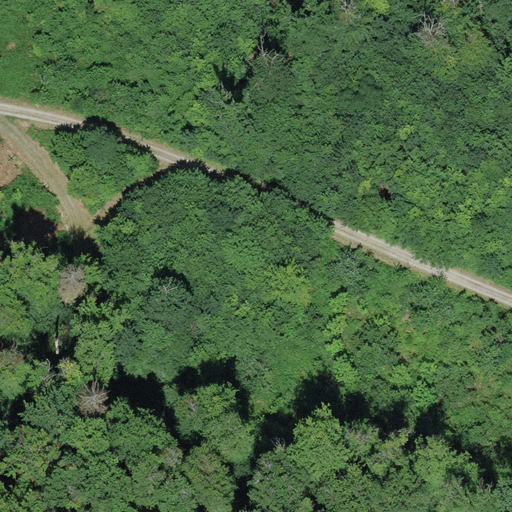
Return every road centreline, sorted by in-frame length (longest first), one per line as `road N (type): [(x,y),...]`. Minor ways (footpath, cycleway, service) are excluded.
road 1 (track): [(0,116),(196,171),(511,306)]
road 2 (track): [(129,511),(90,291),(92,229),(136,188),(196,171)]
road 3 (track): [(90,291),(71,220),(0,140)]
